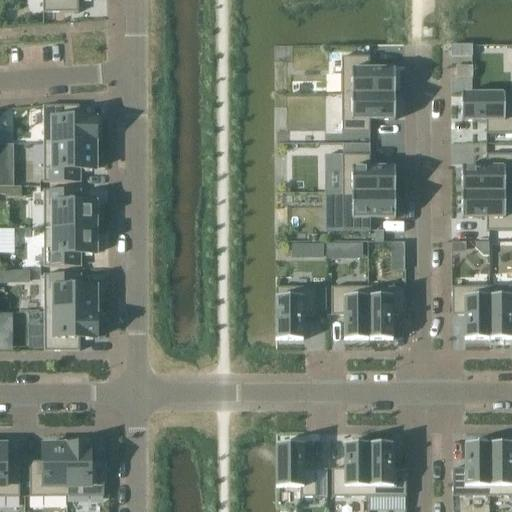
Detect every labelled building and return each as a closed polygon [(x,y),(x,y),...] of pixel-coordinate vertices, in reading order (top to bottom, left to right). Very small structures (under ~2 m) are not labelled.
[(94,0),(42,0),(43,14),(78,14),(78,0),(95,0),(94,0)] [(472,46),(451,46),(451,58),(472,58),(472,46)] [(370,58),(341,58),(342,96),(394,96),(394,70),(393,70),(393,71),(370,71),(370,58)] [(472,67),(457,67),(457,79),(472,79),(472,67)] [(462,95),(461,95),(461,123),(462,123),(462,122),(486,122),(486,135),(511,135),(511,95),(504,95),(503,95),(462,95)] [(394,96),(342,96),(342,134),(370,134),(370,121),(393,121),(394,121),(394,96)] [(79,107),(43,107),(44,146),(95,145),(95,120),(79,120),(79,107)] [(10,134),(0,134),(0,145),(10,145),(10,134)] [(95,145),(44,146),(44,184),(79,184),(79,171),(95,171),(95,145)] [(343,156),(342,156),(342,194),(395,194),(395,168),(393,168),(393,169),(370,169),(370,156),(370,145),(343,145),(343,156)] [(463,168),(461,168),(461,194),(511,193),(511,155),(486,155),(486,169),(463,169),(463,168)] [(12,173),(0,173),(0,186),(12,186),(12,173)] [(79,191),(44,192),(44,230),(95,230),(95,204),(79,204),(79,191)] [(511,193),(461,194),(461,220),(463,220),(463,219),(486,219),(486,232),(511,232),(511,193)] [(395,194),(342,194),(342,233),(370,233),(370,220),(394,219),(394,220),(395,220),(395,194)] [(95,230),(44,230),(44,268),(79,268),(79,255),(95,255),(95,230)] [(383,243),(383,232),(375,232),(375,243),(383,243)] [(304,246),(304,259),(323,258),(323,245),(304,246)] [(338,245),(326,245),(326,261),(338,261),(338,245)] [(10,272),(0,272),(0,284),(10,285),(10,272)] [(79,276),(44,276),(44,314),(96,314),(96,289),(79,289),(79,276)] [(511,287),(489,288),(489,341),(511,340),(511,287)] [(276,298),(275,298),(275,300),(276,300),(276,340),(275,340),(275,342),(303,342),(303,340),(303,317),(316,317),(315,288),(276,289),(276,298)] [(368,288),(331,288),(331,317),(344,316),(344,340),(344,341),(368,341),(368,288)] [(405,288),(368,288),(368,341),(393,341),(393,340),(392,340),(392,316),(405,316),(405,288)] [(489,288),(452,288),(452,316),(465,316),(465,340),(464,340),(464,341),(489,341),(489,288)] [(11,315),(0,314),(0,330),(11,331),(11,315)] [(96,314),(44,314),(44,352),(79,352),(79,339),(96,339),(96,314)] [(511,444),(489,445),(489,498),(511,497),(511,444)] [(345,470),(332,470),(332,498),(369,498),(369,445),(344,445),(344,447),(345,447),(345,470)] [(393,445),(369,445),(369,498),(406,498),(406,470),(393,470),(393,447),(393,446),(393,445)] [(465,470),(452,470),(452,498),(489,498),(489,445),(465,445),(465,446),(465,470)] [(6,446),(0,446),(0,498),(20,498),(20,463),(7,463),(6,446)] [(42,463),(29,463),(29,498),(67,498),(66,446),(65,446),(42,446),(42,463)] [(90,446),(65,446),(66,446),(67,498),(104,498),(104,463),(91,463),(90,446)] [(303,446),(276,446),(276,447),(276,488),(276,489),(300,489),(300,499),(316,498),(316,470),(303,470),(303,447),(303,446)]
